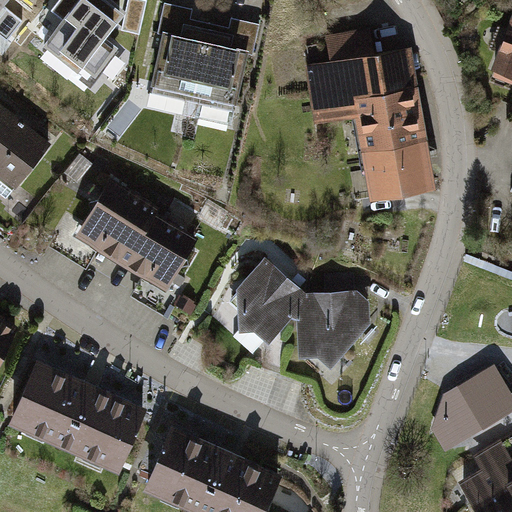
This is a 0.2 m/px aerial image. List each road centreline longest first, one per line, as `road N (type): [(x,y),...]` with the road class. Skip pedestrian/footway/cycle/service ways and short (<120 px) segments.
road 1 (residential): [(364,466),(434,262),(449,187),(438,67),(403,0)]
road 2 (residential): [(0,258),(164,375),(364,466)]
